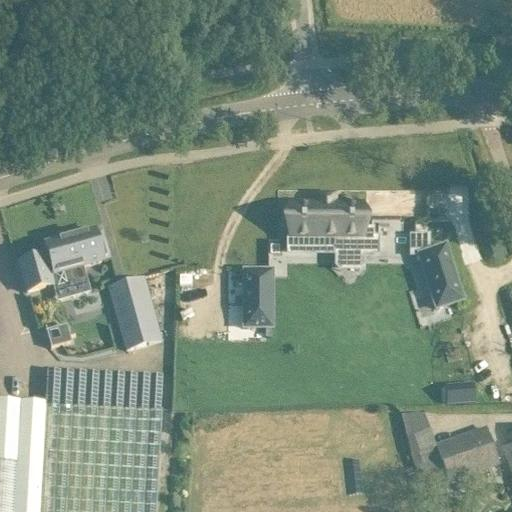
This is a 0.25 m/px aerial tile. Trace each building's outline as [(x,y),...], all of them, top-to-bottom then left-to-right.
[(315,207),(315,252),(332,252),(374,252),(374,229),(362,229),(362,207),(334,207),(332,207),(332,203),(319,203),(319,207),(315,207)] [(286,239),(286,252),(315,252),(315,207),(290,207),(290,239),(286,239)] [(47,255),(19,263),(28,296),(53,288),(52,286),(85,277),(86,277),(84,270),(105,264),(103,256),(107,255),(103,242),(98,243),(95,231),(45,245),(47,255)] [(409,235),(409,258),(419,257),(436,310),(462,302),(445,248),(429,253),(429,235),(409,235)] [(244,272),(244,329),(272,329),(272,273),(244,272)] [(109,290),(127,352),(162,342),(144,280),(109,290)] [(473,385),(446,387),(447,406),(475,404),(473,385)] [(0,511),(155,511),(161,411),(0,401),(0,511)] [(448,485),(499,466),(486,430),(437,449),(430,431),(412,437),(419,457),(411,460),(415,473),(424,470),(431,489),(448,483),(448,485)]
